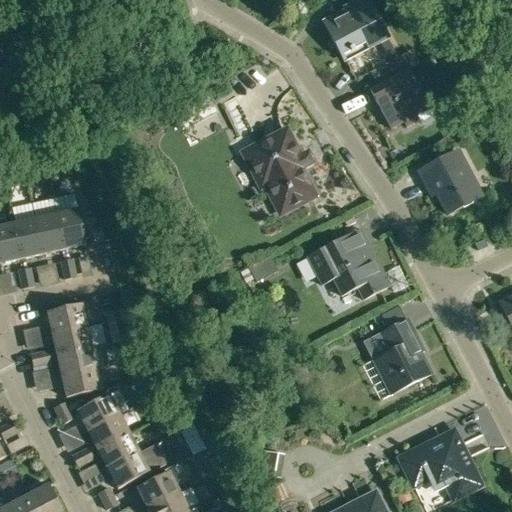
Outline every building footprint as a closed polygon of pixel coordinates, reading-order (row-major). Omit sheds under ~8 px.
[(368,2),(357,8),(326,24),(345,59),(366,47),(368,51),(389,40),(368,2)] [(471,48),(464,60),(481,70),(488,58),(471,48)] [(417,118),(430,111),(409,72),(406,73),(399,60),(375,73),(382,86),(371,92),(378,106),(382,104),(387,114),(384,116),(392,131),(404,125),(406,130),(420,123),(417,118)] [(0,72),(0,117),(9,144),(10,147),(48,134),(25,65),(0,72)] [(315,199),(301,171),(296,162),(301,159),(299,155),(287,133),(243,156),(261,191),(263,191),(277,219),(286,214),(315,199)] [(420,174),(427,188),(432,197),(436,195),(448,217),(483,198),(458,153),(420,174)] [(55,217),(63,252),(85,248),(77,212),(55,217)] [(63,252),(55,217),(34,222),(42,257),(63,252)] [(42,257),(34,222),(13,226),(21,262),(42,257)] [(13,226),(0,229),(0,266),(21,262),(13,226)] [(97,228),(88,230),(92,243),(101,241),(97,228)] [(381,279),(384,277),(362,233),(337,246),(308,261),(318,280),(329,275),(341,299),(357,291),(363,303),(387,291),(381,279)] [(59,264),(61,273),(73,271),(71,262),(59,264)] [(17,274),(19,283),(31,280),(29,271),(17,274)] [(73,271),(61,273),(63,282),(75,280),(73,271)] [(33,289),(31,280),(19,283),(21,292),(33,289)] [(511,298),(498,306),(511,332),(511,298)] [(51,337),(86,329),(81,308),(46,315),(51,337)] [(108,324),(114,322),(120,321),(118,313),(107,316),(108,324)] [(132,320),(116,323),(120,343),(137,339),(132,320)] [(392,398),(431,377),(420,355),(423,354),(407,323),(379,338),(388,355),(374,363),(392,398)] [(55,358),(91,350),(86,329),(51,337),(55,358)] [(60,379),(95,371),(91,350),(55,358),(60,379)] [(47,354),(38,356),(41,368),(50,366),(47,354)] [(32,370),(41,368),(38,356),(29,358),(32,370)] [(157,398),(172,390),(160,366),(146,373),(157,398)] [(65,401),(100,393),(95,371),(60,379),(65,401)] [(76,414),(86,434),(118,417),(127,413),(117,393),(76,414)] [(168,404),(157,409),(162,418),(173,412),(168,404)] [(53,411),(57,420),(67,414),(63,406),(53,411)] [(72,422),(67,414),(57,420),(61,428),(72,422)] [(128,437),(118,417),(86,434),(96,453),(128,437)] [(175,425),(173,431),(176,436),(188,430),(183,421),(175,425)] [(18,434),(13,424),(5,428),(10,439),(18,434)] [(0,438),(2,443),(10,439),(5,428),(0,430),(0,438)] [(138,456),(128,437),(96,453),(106,472),(138,456)] [(440,476),(446,488),(453,503),(479,490),(458,447),(448,452),(442,441),(399,462),(413,489),(428,482),(440,476)] [(280,478),(284,454),(262,450),(259,474),(280,478)] [(87,451),(79,455),(84,466),(92,462),(87,451)] [(71,460),(76,470),(84,466),(79,455),(71,460)] [(148,476),(138,456),(106,472),(116,492),(148,476)] [(0,468),(0,483),(16,476),(9,463),(0,468)] [(135,492),(146,511),(178,495),(167,475),(135,492)] [(27,498),(34,511),(59,511),(47,488),(27,498)] [(107,491),(97,497),(101,505),(112,499),(107,491)] [(186,511),(178,495),(146,511),(145,511),(186,511)] [(381,511),(374,497),(345,511),(381,511)] [(34,511),(27,498),(8,508),(10,511),(34,511)] [(107,511),(116,508),(112,499),(101,505),(104,511),(107,511)]
